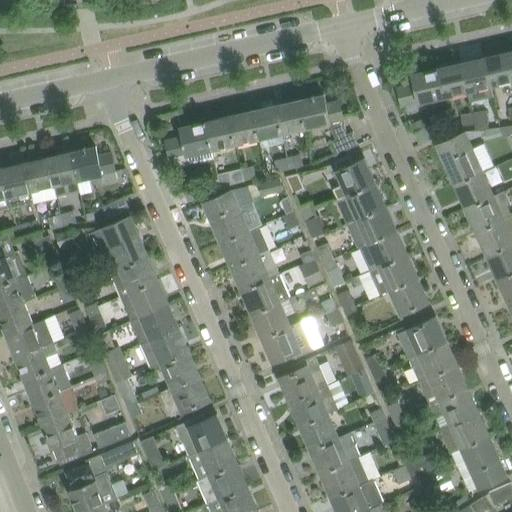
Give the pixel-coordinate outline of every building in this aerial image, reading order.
[(511,63),(509,52),(486,58),(492,84),(511,79),(511,63)] [(486,58),(462,63),(469,90),(471,101),(495,95),(492,84),(486,58)] [(469,90),(462,63),(439,68),(445,95),(469,90)] [(445,95),(439,68),(439,67),(436,68),(436,69),(414,74),(417,83),(400,87),(404,103),(408,103),(410,111),(423,108),(422,100),(445,95)] [(348,135),(340,101),(328,104),(325,95),(301,100),(307,126),(330,120),(332,129),(336,140),(348,135)] [(307,126),(301,100),(277,106),(283,131),(307,126)] [(283,131),(277,106),(254,111),(260,137),(283,131)] [(489,110),(477,111),(478,117),(475,118),(476,123),(477,123),(478,129),(491,128),(489,110)] [(260,137),(254,111),(231,116),(237,142),(260,137)] [(478,117),(477,111),(463,113),(465,125),(476,123),(475,118),(478,117)] [(237,142),(231,116),(207,121),(213,147),(237,142)] [(215,156),(213,147),(207,121),(207,122),(206,120),(204,120),(204,122),(182,127),(184,136),(167,140),(171,157),(174,156),(177,166),(215,156)] [(443,134),(438,123),(414,134),(419,145),(443,134)] [(504,136),(511,132),(511,124),(500,126),(504,136)] [(336,140),(332,142),(337,154),(359,144),(353,132),(348,135),(336,140)] [(482,172),(465,132),(442,143),(449,158),(448,159),(458,183),(482,172)] [(99,156),(97,147),(87,149),(87,147),(84,148),(84,149),(73,152),(79,179),(103,173),(105,181),(118,178),(113,153),(99,156)] [(79,179),(73,152),(49,157),(55,184),(57,196),(68,194),(66,182),(79,179)] [(302,153),(291,156),(293,162),(289,163),(291,168),(304,164),(302,153)] [(293,162),(291,156),(277,160),(279,171),(291,168),(289,163),(293,162)] [(55,184),(49,157),(26,163),(32,190),(55,184)] [(375,183),(364,159),(352,164),(348,157),(336,162),(345,183),(333,189),(338,199),(375,183)] [(32,190),(26,163),(2,168),(8,195),(10,207),(22,205),(19,192),(32,190)] [(255,165),(241,169),(242,174),(245,174),(246,179),(258,176),(255,165)] [(242,174),(241,169),(230,171),(232,183),(246,179),(245,174),(242,174)] [(299,172),(288,175),(295,192),(306,187),(299,172)] [(493,195),(482,172),(458,183),(469,206),(493,195)] [(208,179),(207,180),(184,189),(189,201),(213,191),(208,179)] [(282,179),(261,184),(264,196),(285,191),(282,179)] [(385,207),(375,183),(338,199),(336,200),(347,224),(385,207)] [(505,189),(493,195),(469,206),(480,230),(504,219),(499,209),(511,203),(505,189)] [(248,229),(231,190),(208,200),(215,216),(213,217),(224,241),(249,230),(248,229)] [(125,198),(104,207),(109,218),(130,209),(125,198)] [(313,202),(302,207),(308,220),(319,215),(313,202)] [(396,230),(385,207),(347,224),(357,246),(359,245),(359,247),(396,230)] [(296,210),(286,214),(291,227),(302,223),(296,210)] [(76,223),(73,211),(60,214),(62,220),(65,220),(66,225),(76,223)] [(62,220),(60,214),(48,217),(51,229),(66,225),(65,220),(62,220)] [(511,215),(504,219),(480,230),(491,254),(511,244),(511,215)] [(147,256),(130,216),(90,234),(97,250),(104,247),(114,271),(147,256)] [(38,220),(24,223),(26,229),(28,229),(29,234),(40,231),(38,220)] [(26,229),(24,223),(12,226),(15,238),(29,234),(28,229),(26,229)] [(259,225),(248,229),(249,230),(224,241),(234,265),(270,249),(259,225)] [(56,233),(63,249),(78,242),(71,227),(56,233)] [(407,254),(396,230),(359,247),(370,270),(370,269),(381,264),(382,265),(407,254)] [(50,233),(33,241),(38,251),(54,244),(50,233)] [(9,236),(0,239),(0,284),(16,278),(7,256),(15,253),(9,236)] [(330,242),(319,246),(325,259),(330,257),(329,255),(335,252),(330,242)] [(511,244),(491,254),(501,277),(511,272),(511,244)] [(244,289),(280,273),(270,249),(234,265),(244,289)] [(303,253),(306,262),(308,267),(314,265),(313,262),(318,260),(313,249),(303,253)] [(341,266),(335,252),(329,255),(330,257),(325,259),(330,270),(341,266)] [(417,278),(407,254),(382,265),(381,264),(370,269),(381,293),(392,288),(392,289),(417,278)] [(157,280),(147,256),(114,271),(110,272),(120,295),(133,290),(134,290),(157,280)] [(326,278),(324,273),(318,260),(313,262),(314,265),(308,267),(306,262),(301,265),(310,285),(326,278)] [(281,272),(280,273),(244,289),(254,313),(280,302),(279,301),(291,295),(281,272)] [(511,272),(501,277),(511,301),(511,272)] [(37,296),(28,274),(16,278),(0,284),(0,310),(0,311),(25,301),(37,296)] [(66,274),(55,279),(61,292),(66,290),(65,287),(71,285),(66,274)] [(428,302),(417,278),(392,289),(403,313),(428,302)] [(168,304),(157,280),(134,290),(133,290),(120,295),(131,319),(143,314),(144,315),(168,304)] [(76,298),(71,285),(65,287),(66,290),(61,292),(65,303),(76,298)] [(351,289),(340,294),(345,307),(351,304),(350,302),(355,300),(351,289)] [(334,297),(323,301),(329,314),(334,312),(333,310),(339,308),(334,297)] [(351,304),(345,307),(350,318),(361,313),(355,300),(350,302),(351,304)] [(33,324),(25,301),(0,311),(9,333),(33,324)] [(97,302),(86,307),(92,320),(97,318),(96,316),(102,313),(97,302)] [(290,326),(280,302),(254,313),(265,337),(290,326)] [(178,328),(168,304),(144,315),(143,314),(131,319),(142,343),(178,328)] [(344,321),(339,308),(333,310),(334,312),(329,314),(334,325),(344,321)] [(80,309),(70,314),(76,327),(81,325),(80,322),(85,320),(80,309)] [(107,326),(102,313),(96,316),(97,318),(92,320),(97,331),(107,326)] [(434,317),(410,328),(398,333),(408,357),(445,341),(434,317)] [(54,341),(46,319),(33,324),(9,333),(18,355),(42,346),(50,343),(50,342),(54,341)] [(90,333),(85,320),(80,322),(81,325),(76,327),(80,338),(90,333)] [(315,348),(303,320),(290,326),(265,337),(275,361),(281,359),(283,363),(315,348)] [(188,352),(178,328),(142,343),(142,344),(141,344),(149,364),(150,364),(151,367),(164,361),(164,362),(188,352)] [(352,338),(335,345),(341,359),(358,352),(352,338)] [(51,368),(46,356),(58,351),(54,341),(50,342),(50,343),(42,346),(18,355),(27,378),(51,368)] [(456,365),(445,341),(408,357),(412,367),(419,380),(430,375),(431,376),(456,365)] [(118,354),(122,352),(120,346),(105,352),(109,363),(115,361),(116,363),(121,361),(118,354)] [(132,375),(122,352),(118,354),(121,361),(116,363),(115,361),(109,363),(115,376),(117,383),(128,378),(127,377),(132,375)] [(198,375),(188,352),(164,362),(174,385),(174,386),(198,375)] [(378,353),(367,358),(373,371),(378,369),(377,365),(382,363),(378,353)] [(99,355),(88,359),(93,370),(98,368),(99,370),(104,368),(99,355)] [(292,400),(328,384),(315,356),(286,368),(288,373),(282,376),(292,400)] [(388,377),(382,363),(377,365),(378,369),(373,371),(377,382),(388,377)] [(467,388),(456,365),(431,376),(441,399),(467,388)] [(59,391),(51,368),(27,378),(36,400),(59,391)] [(109,379),(104,368),(99,370),(98,368),(93,370),(98,383),(109,379)] [(365,368),(355,373),(365,397),(376,392),(372,384),(365,368)] [(208,400),(198,375),(174,386),(174,385),(161,391),(171,415),(208,400)] [(138,402),(132,388),(128,378),(117,383),(126,404),(132,402),(133,404),(138,402)] [(338,409),(328,384),(292,400),(302,424),(328,413),(329,413),(338,409)] [(477,412),(467,388),(441,399),(428,405),(433,416),(435,415),(440,427),(441,428),(452,423),(477,412)] [(68,413),(59,391),(36,400),(45,422),(68,413)] [(115,394),(102,399),(107,412),(120,407),(115,394)] [(399,401),(388,406),(394,419),(400,417),(399,414),(404,412),(399,401)] [(142,413),(138,402),(133,404),(132,402),(126,404),(132,417),(142,413)] [(383,408),(372,413),(378,426),(383,424),(382,421),(387,419),(383,408)] [(413,433),(404,412),(399,414),(400,417),(394,419),(402,437),(413,433)] [(488,436),(477,412),(452,423),(441,428),(440,427),(439,428),(450,453),(452,452),(463,447),(488,436)] [(77,436),(68,413),(45,422),(59,458),(91,445),(86,433),(77,436)] [(339,437),(339,436),(329,413),(328,413),(302,424),(313,448),(339,437)] [(226,439),(215,415),(205,419),(202,414),(176,426),(189,455),(226,439)] [(396,440),(387,419),(382,421),(383,424),(378,426),(386,444),(396,440)] [(126,421),(96,434),(101,447),(132,435),(126,421)] [(323,472),(358,456),(360,455),(349,431),(339,436),(339,437),(313,448),(323,472)] [(507,476),(488,436),(463,447),(452,452),(470,492),(507,476)] [(236,463),(226,439),(189,455),(200,479),(211,474),(236,463)] [(113,484),(108,470),(115,468),(113,463),(140,453),(135,440),(86,459),(88,464),(73,470),(79,486),(70,489),(79,511),(86,511),(105,505),(105,503),(118,498),(113,484)] [(159,452),(148,457),(154,471),(165,466),(159,452)] [(370,480),(358,456),(323,472),(333,496),(359,485),(370,480)] [(426,456),(416,460),(422,474),(432,469),(426,456)] [(422,474),(416,460),(403,466),(406,472),(409,471),(411,478),(422,474)] [(247,487),(236,463),(211,474),(200,479),(210,503),(247,487)] [(406,472),(403,466),(394,470),(400,483),(411,478),(409,471),(406,472)] [(374,478),(370,480),(359,485),(333,496),(339,511),(360,511),(369,508),(384,502),(374,478)] [(172,483),(161,488),(165,499),(171,497),(172,499),(177,497),(172,483)] [(511,484),(511,483),(489,493),(495,504),(511,496),(511,484)] [(254,511),(257,511),(247,487),(210,503),(214,511),(217,511),(226,509),(227,511),(254,511)] [(156,490),(144,495),(150,508),(156,506),(155,503),(160,501),(156,490)] [(183,511),(177,497),(172,499),(171,497),(165,499),(170,511),(183,511)] [(164,511),(160,501),(155,503),(156,506),(150,508),(151,511),(164,511)]
